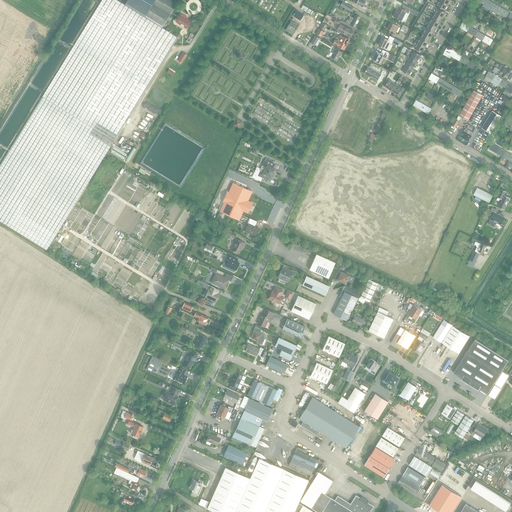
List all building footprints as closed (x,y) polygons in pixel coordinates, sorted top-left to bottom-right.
[(177,38),(162,28),(176,4),(169,0),(128,0),(125,5),(117,0),(101,0),(42,97),(0,164),(0,221),(46,250),(113,141),(114,141),(177,38)] [(445,10),(448,5),(440,0),(437,5),(445,10)] [(490,10),(494,4),(487,0),(485,0),(483,4),(482,6),(490,10)] [(340,5),(350,11),(353,7),(342,1),(340,5)] [(499,13),(501,8),(494,4),(490,10),(497,15),(499,13)] [(301,8),(311,15),(313,11),(303,5),(301,8)] [(408,13),(411,9),(403,5),(402,8),(399,7),(396,13),(395,12),(393,16),(401,20),(406,12),(408,13)] [(435,14),(443,18),(446,13),(438,8),(435,14)] [(501,8),(499,13),(506,17),(509,13),(501,8)] [(293,16),(300,20),(303,15),(296,10),(293,16)] [(440,23),(443,18),(435,14),(432,18),(440,23)] [(345,23),(355,27),(360,17),(355,15),(353,18),(350,17),(348,20),(347,19),(345,23)] [(181,24),(187,27),(190,22),(184,18),(185,17),(183,16),(178,24),(181,25),(181,24)] [(437,28),(440,23),(432,18),(429,23),(437,28)] [(285,30),(291,33),(297,25),(291,21),(285,30)] [(387,28),(396,33),(399,26),(390,22),(387,28)] [(467,31),(470,27),(462,22),(460,27),(467,31)] [(434,33),(437,28),(429,23),(426,28),(434,33)] [(337,30),(350,37),(353,31),(340,24),(337,30)] [(475,36),(478,31),(470,27),(467,31),(475,36)] [(431,38),(434,33),(426,28),(423,33),(431,38)] [(482,40),(485,36),(478,31),(475,36),(482,40)] [(428,42),(431,38),(423,33),(420,38),(428,42)] [(339,41),(346,45),(349,39),(340,35),(339,36),(337,36),(334,34),(332,37),(339,41)] [(315,36),(310,43),(314,45),(319,38),(315,36)] [(387,50),(390,43),(392,44),(392,42),(398,45),(401,47),(403,43),(390,36),(388,40),(383,37),(379,45),(387,50)] [(485,36),(482,40),(490,45),(493,40),(485,36)] [(425,47),(428,42),(420,38),(418,43),(425,47)] [(346,45),(339,41),(338,43),(334,41),(333,44),(335,45),(344,50),(346,45)] [(422,52),(425,47),(418,43),(415,48),(422,52)] [(452,56),(455,51),(447,47),(444,52),(443,54),(450,58),(451,56),(452,56)] [(339,55),(340,55),(342,53),(334,48),(333,51),(334,52),(331,57),(336,60),(339,55)] [(387,56),(389,53),(383,50),(381,52),(381,54),(376,51),(372,59),(380,63),(383,57),(384,57),(385,57),(386,55),(387,56)] [(410,58),(417,62),(421,56),(414,51),(410,58)] [(460,61),(462,56),(455,51),(452,56),(460,61)] [(177,60),(182,63),(187,55),(182,52),(177,60)] [(467,65),(470,60),(462,56),(460,61),(467,65)] [(413,69),(417,62),(410,58),(406,65),(413,69)] [(470,60),(467,65),(475,70),(478,65),(470,60)] [(409,75),(413,69),(406,65),(402,71),(409,75)] [(383,70),(381,74),(368,67),(364,74),(368,76),(369,75),(377,80),(378,79),(381,81),(385,72),(383,70)] [(489,72),(485,79),(491,82),(493,80),(495,75),(489,72)] [(436,83),(439,78),(431,74),(429,78),(436,83)] [(493,80),(491,82),(498,86),(499,84),(502,79),(495,75),(493,80)] [(444,87),(447,83),(439,78),(436,83),(444,87)] [(502,79),(499,84),(506,88),(508,83),(502,79)] [(391,91),(395,84),(389,80),(385,87),(391,91)] [(483,81),(481,87),(487,90),(489,84),(483,81)] [(451,92),(454,87),(447,83),(444,87),(451,92)] [(395,84),(391,91),(398,95),(402,88),(395,84)] [(454,87),(451,92),(459,96),(462,91),(454,87)] [(459,115),(468,121),(483,95),(474,89),(459,115)] [(426,97),(435,102),(437,98),(429,93),(426,97)] [(342,122),(340,127),(350,131),(352,127),(349,125),(354,115),(357,116),(359,111),(358,111),(363,100),(355,96),(350,107),(349,107),(344,119),(345,119),(343,123),(342,122)] [(413,105),(428,114),(431,109),(416,100),(413,105)] [(380,102),(376,110),(374,109),(372,113),(379,116),(385,104),(380,102)] [(372,120),(374,116),(363,111),(361,115),(372,120)] [(482,128),(490,133),(501,116),(492,111),(482,128)] [(232,125),(239,129),(243,122),(236,118),(232,125)] [(461,136),(468,141),(473,133),(465,128),(461,136)] [(496,152),(499,147),(492,143),(489,148),(496,152)] [(251,152),(257,155),(260,149),(254,146),(251,152)] [(502,156),(505,151),(499,147),(496,152),(502,156)] [(509,160),(511,155),(505,151),(502,156),(509,160)] [(268,178),(271,180),(274,173),(272,172),(273,169),(272,169),(274,164),(272,163),(273,162),(265,159),(259,174),(261,175),(260,177),(261,177),(261,179),(264,181),(265,179),(267,180),(268,178)] [(232,183),(219,212),(239,220),(247,201),(244,200),(249,191),(232,183)] [(474,195),(489,203),(492,196),(477,188),(474,195)] [(497,196),(502,199),(499,206),(503,209),(504,208),(505,209),(506,207),(505,206),(509,198),(504,196),(506,191),(500,189),(497,196)] [(267,212),(273,215),(277,206),(271,203),(267,212)] [(490,219),(501,225),(504,217),(496,213),(497,210),(492,207),(490,211),(494,212),(490,219)] [(254,226),(256,222),(249,219),(247,223),(248,224),(244,231),(248,233),(248,232),(255,236),(259,228),(254,226)] [(242,247),(243,247),(245,244),(236,240),(231,251),(239,254),(242,247)] [(481,244),(477,242),(475,241),(474,244),(477,246),(476,249),(478,250),(478,251),(483,253),(486,246),(481,244)] [(470,260),(475,263),(479,253),(474,251),(470,260)] [(309,269),(328,278),(335,263),(316,254),(309,269)] [(226,266),(235,271),(239,263),(234,261),(235,258),(228,255),(224,264),(223,264),(222,267),(225,268),(226,266)] [(347,279),(348,280),(350,276),(349,276),(349,275),(341,272),(343,268),(340,266),(336,275),(339,276),(338,279),(340,280),(340,281),(345,283),(347,279)] [(288,276),(291,271),(283,268),(282,271),(281,270),(278,277),(286,281),(287,280),(288,281),(290,277),(288,276)] [(226,274),(224,278),(215,274),(211,283),(225,289),(229,280),(231,281),(233,277),(226,274)] [(302,285),(325,295),(329,286),(306,276),(302,285)] [(360,297),(369,302),(377,283),(368,279),(360,297)] [(213,301),(215,302),(219,294),(213,292),(215,288),(207,285),(206,288),(208,289),(205,296),(207,298),(206,300),(207,301),(211,303),(212,303),(213,301)] [(285,296),(282,294),(283,291),(275,287),(273,292),(272,291),(271,293),(270,293),(269,296),(269,297),(268,299),(279,304),(283,297),(289,300),(293,293),(287,291),(285,296)] [(341,297),(333,314),(347,320),(358,298),(360,294),(345,287),(340,297),(341,297)] [(290,311),(309,319),(316,304),(298,295),(290,311)] [(182,308),(190,312),(192,306),(184,303),(182,308)] [(407,313),(416,319),(421,310),(413,305),(407,313)] [(267,322),(270,323),(275,313),(265,309),(263,315),(261,314),(259,318),(260,318),(257,324),(265,327),(267,322)] [(368,330),(384,338),(393,319),(377,311),(368,330)] [(200,314),(199,315),(195,313),(194,316),(198,318),(197,321),(199,322),(198,325),(202,327),(203,324),(205,325),(208,318),(200,314)] [(351,322),(360,326),(363,319),(354,315),(351,322)] [(282,329),(300,338),(305,327),(287,318),(282,329)] [(444,320),(433,337),(442,342),(453,325),(444,320)] [(442,342),(459,353),(470,336),(453,325),(442,342)] [(262,341),(263,341),(266,335),(260,332),(261,329),(255,327),(254,330),(251,338),(257,341),(257,342),(261,344),(262,341)] [(400,344),(407,349),(415,336),(405,330),(400,336),(396,334),(391,342),(398,347),(400,344)] [(425,340),(428,337),(420,332),(418,335),(419,336),(417,339),(416,339),(414,342),(415,343),(411,349),(417,353),(421,347),(423,348),(426,345),(423,343),(425,340)] [(194,345),(203,349),(207,338),(199,335),(194,345)] [(322,350),(338,357),(345,343),(328,336),(322,350)] [(274,346),(292,355),(296,346),(278,337),(274,346)] [(479,389),(487,394),(508,361),(475,339),(454,373),(462,378),(461,379),(478,390),(479,389)] [(245,351),(256,356),(259,349),(248,344),(245,351)] [(193,361),(194,362),(197,355),(191,352),(190,355),(187,354),(182,365),(190,368),(193,361)] [(353,356),(352,357),(346,354),(342,361),(347,363),(347,364),(350,366),(348,369),(347,369),(343,378),(349,381),(354,372),(350,371),(352,367),(357,358),(353,356)] [(152,361),(160,365),(162,360),(154,356),(152,361)] [(270,356),(266,365),(283,373),(284,373),(288,365),(270,356)] [(374,362),(375,361),(370,358),(370,359),(369,359),(367,362),(368,363),(365,366),(371,370),(375,372),(379,365),(374,362)] [(310,376),(326,384),(333,370),(316,362),(310,376)] [(187,377),(183,375),(185,371),(179,368),(177,372),(176,372),(173,379),(184,384),(187,377)] [(229,385),(237,388),(242,375),(235,372),(229,385)] [(386,375),(382,381),(386,383),(385,383),(386,381),(394,386),(395,384),(396,385),(398,381),(397,381),(398,379),(395,376),(394,376),(393,375),(389,373),(387,376),(385,376),(386,375)] [(262,403),(269,387),(254,380),(247,396),(262,403)] [(399,394),(408,400),(416,387),(407,382),(399,394)] [(333,392),(336,387),(330,383),(327,388),(333,392)] [(501,388),(495,384),(488,394),(494,398),(501,388)] [(177,397),(177,396),(179,390),(172,387),(170,393),(166,391),(162,400),(173,405),(177,397)] [(269,387),(262,403),(269,406),(276,390),(269,387)] [(341,396),(338,402),(353,412),(357,406),(365,394),(355,387),(347,400),(341,396)] [(223,398),(236,403),(239,396),(227,391),(223,398)] [(364,411),(377,419),(388,402),(375,394),(364,411)] [(320,432),(345,448),(359,427),(312,398),(299,419),(303,421),(300,426),(317,436),(320,432)] [(247,404),(242,401),(239,407),(245,409),(244,411),(262,419),(266,421),(272,409),(249,399),(247,404)] [(441,413),(450,419),(456,409),(447,404),(441,413)] [(229,406),(228,408),(220,405),(216,415),(224,418),(227,412),(230,413),(232,408),(229,406)] [(126,418),(130,420),(132,414),(123,410),(121,416),(120,417),(125,419),(126,418)] [(451,420),(458,425),(464,414),(457,410),(451,420)] [(170,420),(171,421),(173,416),(161,411),(160,413),(163,415),(162,418),(169,422),(170,420)] [(232,437),(251,445),(259,427),(258,427),(262,419),(244,411),(242,415),(232,437)] [(455,433),(463,438),(473,420),(465,415),(455,433)] [(135,423),(135,424),(129,421),(127,424),(133,427),(131,433),(133,434),(132,436),(136,438),(137,436),(138,437),(143,427),(135,423)] [(473,432),(482,437),(487,429),(478,423),(473,432)] [(438,428),(438,427),(435,425),(434,426),(434,425),(429,432),(437,437),(441,430),(438,428)] [(264,429),(259,427),(251,445),(251,446),(256,448),(264,429)] [(382,436),(399,446),(404,438),(387,427),(382,436)] [(224,441),(225,437),(218,434),(217,437),(210,434),(207,441),(217,446),(220,439),(224,441)] [(375,446),(392,457),(398,448),(381,437),(375,446)] [(422,446),(431,452),(435,446),(424,439),(421,443),(423,445),(422,446)] [(236,465),(241,467),(247,453),(229,445),(224,456),(237,462),(236,465)] [(370,456),(389,468),(395,459),(375,447),(370,456)] [(415,455),(442,471),(446,464),(419,448),(415,455)] [(292,458),(314,467),(317,460),(295,450),(292,458)] [(146,455),(141,452),(138,459),(141,460),(147,463),(147,464),(150,465),(151,462),(150,462),(152,458),(146,455)] [(409,465),(427,476),(433,467),(414,456),(409,465)] [(364,465),(382,476),(387,468),(369,457),(364,465)] [(259,458),(250,479),(234,511),(293,511),(298,503),(308,480),(259,458)] [(289,466),(310,475),(314,468),(292,458),(289,466)] [(136,474),(143,477),(146,471),(139,468),(140,467),(136,465),(130,462),(128,466),(134,469),(133,472),(136,474)] [(225,467),(207,508),(215,511),(234,511),(250,479),(225,467)] [(408,467),(403,475),(420,486),(425,477),(408,467)] [(129,488),(137,491),(140,485),(135,482),(137,477),(116,468),(114,473),(130,480),(128,483),(131,484),(129,488)] [(430,473),(437,478),(441,473),(433,468),(430,473)] [(337,496),(334,500),(324,494),(332,481),(318,472),(299,501),(317,511),(321,511),(322,511),(323,511),(369,511),(373,507),(355,496),(350,504),(337,496)] [(398,483),(415,493),(419,487),(402,476),(398,483)] [(199,483),(201,485),(203,482),(199,480),(198,483),(193,481),(190,488),(198,492),(200,487),(198,486),(199,483)] [(476,480),(471,488),(506,511),(511,502),(476,480)] [(429,505),(439,511),(451,511),(462,496),(442,484),(429,505)] [(430,491),(428,489),(425,493),(430,498),(437,490),(433,487),(430,491)] [(126,502),(131,504),(134,498),(121,492),(119,496),(124,498),(122,503),(124,504),(126,502)] [(198,504),(206,507),(208,502),(201,499),(198,504)] [(312,511),(298,503),(293,511),(312,511)] [(479,511),(466,503),(460,511),(479,511)]
